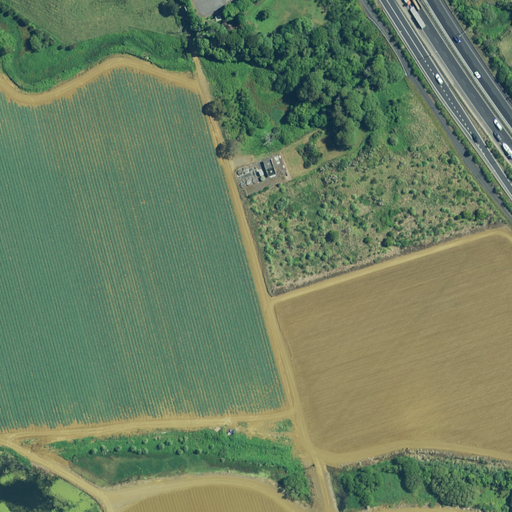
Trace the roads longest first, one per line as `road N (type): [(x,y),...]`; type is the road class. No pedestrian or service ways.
road 1 (unknown): [(3,442),(31,460),(134,448),(337,464),(421,439),(511,458)]
road 2 (unknown): [(3,442),(293,416),(262,305)]
road 3 (unknown): [(0,80),(31,100),(119,66),(201,96),(170,0)]
road 4 (motorway): [(511,192),(385,0)]
road 5 (motorway): [(511,151),(409,0)]
road 6 (motorway): [(430,0),(511,121)]
